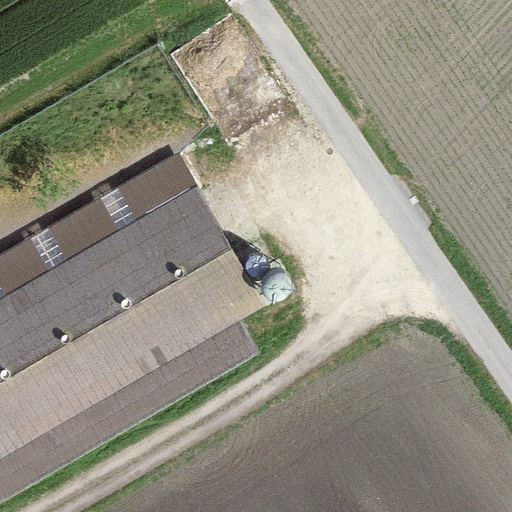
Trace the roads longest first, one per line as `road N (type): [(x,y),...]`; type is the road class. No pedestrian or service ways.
road 1 (track): [(29,511),(444,271)]
road 2 (track): [(511,367),(254,0)]
